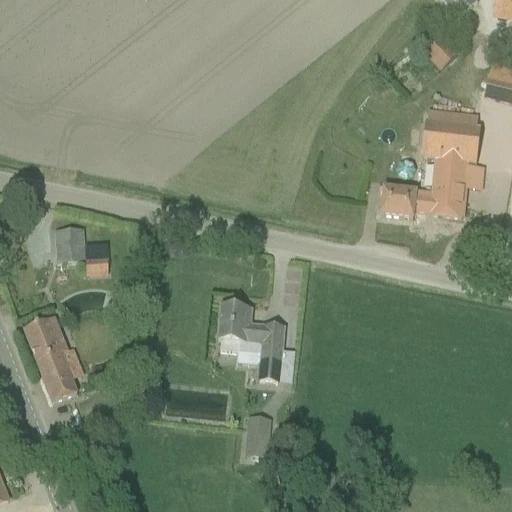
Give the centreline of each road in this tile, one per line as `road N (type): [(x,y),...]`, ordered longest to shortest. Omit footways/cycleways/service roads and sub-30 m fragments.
road 1 (unclassified): [(511,291),(0,183)]
road 2 (tertiary): [(62,511),(0,350)]
